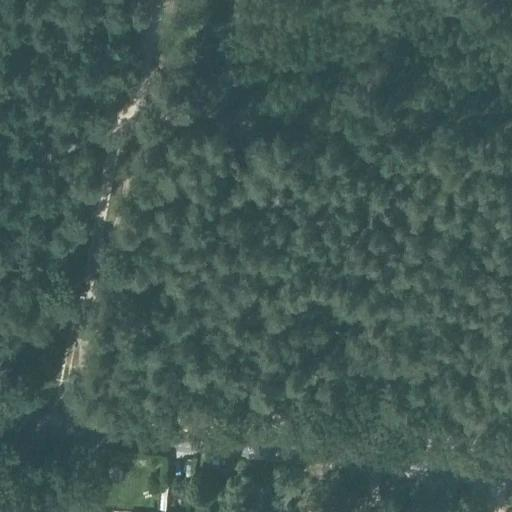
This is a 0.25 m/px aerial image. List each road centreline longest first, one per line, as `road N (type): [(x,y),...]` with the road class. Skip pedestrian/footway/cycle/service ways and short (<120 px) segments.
road 1 (unclassified): [(0,422),(511,471)]
road 2 (track): [(59,429),(116,150),(143,102)]
road 3 (track): [(55,110),(129,0)]
